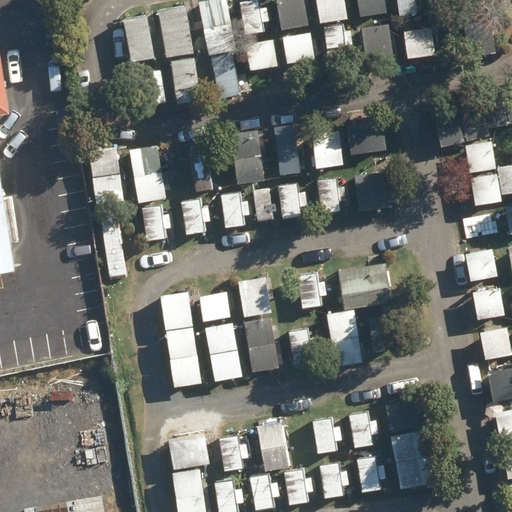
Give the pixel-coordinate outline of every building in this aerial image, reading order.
[(185,0),(179,0),(161,3),(168,51),(192,48),(185,0)] [(310,0),(280,0),(286,25),(315,20),(310,0)] [(390,0),(365,0),(367,13),(391,10),(390,0)] [(422,0),(401,0),(403,11),(424,9),(422,0)] [(454,0),(432,0),(434,10),(455,9),(454,0)] [(496,4),(466,7),(469,50),(499,48),(496,4)] [(151,9),(127,12),(132,57),(156,53),(151,9)] [(394,16),(367,19),(370,56),(397,54),(394,16)] [(341,31),(318,33),(322,68),(345,65),(341,31)] [(196,51),(172,55),(178,99),(202,96),(196,51)] [(0,272),(14,271),(0,181),(0,119),(14,117),(5,60),(0,60),(0,272)] [(511,94),(442,110),(449,142),(511,128),(511,94)] [(389,113),(349,117),(353,152),(393,147),(389,113)] [(266,136),(237,141),(242,179),(271,175),(266,136)] [(89,143),(96,199),(111,197),(105,141),(89,143)] [(393,165),(358,171),(364,209),(399,204),(393,165)] [(277,189),(256,192),(259,222),(280,219),(277,189)] [(500,204),(463,213),(469,239),(506,231),(500,204)] [(100,210),(109,278),(125,276),(117,208),(100,210)] [(348,271),(339,272),(340,279),(345,310),(392,303),(387,265),(348,271)] [(511,308),(509,283),(477,287),(480,317),(511,313),(511,308)] [(399,311),(379,312),(382,339),(401,338),(399,311)] [(278,315),(251,318),(256,365),(283,362),(278,315)] [(74,356),(0,375),(0,412),(83,390),(74,356)] [(511,366),(491,372),(498,398),(511,394),(511,366)] [(81,393),(0,414),(0,448),(89,425),(81,393)] [(436,395),(393,403),(407,487),(435,482),(425,422),(440,420),(436,395)] [(258,430),(266,473),(287,469),(280,425),(258,430)] [(181,469),(181,472),(210,467),(210,464),(217,463),(214,439),(208,440),(205,429),(179,433),(180,439),(167,441),(171,471),(181,469)] [(366,460),(341,462),(344,493),(368,492),(366,460)] [(114,511),(111,486),(32,498),(34,511),(114,511)]
